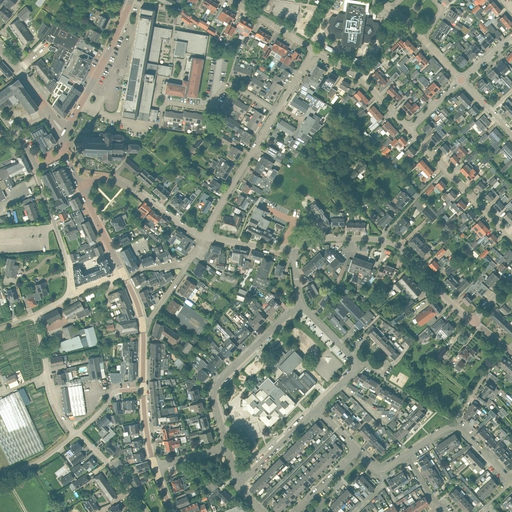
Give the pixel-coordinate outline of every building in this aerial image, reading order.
[(207,8),(212,1),(209,0),(204,0),(202,3),(203,3),(200,7),(206,11),(207,8)] [(218,5),(212,1),(207,8),(214,12),(218,5)] [(330,25),(327,28),(329,33),(334,34),(335,38),(341,39),(341,44),(361,47),(362,40),(363,42),(368,43),(371,39),(376,40),(379,36),(377,31),(380,28),(378,23),(373,22),(372,18),(366,17),(367,3),(347,1),(345,16),(344,14),(339,13),(336,17),(331,16),(328,20),(330,25)] [(489,13),(497,6),(493,1),(488,5),(483,9),(487,14),(489,13)] [(471,11),(474,14),(481,8),(478,5),(471,11)] [(1,9),(0,10),(0,14),(2,17),(2,18),(5,21),(9,18),(11,15),(8,11),(9,9),(5,6),(3,7),(1,9)] [(10,25),(16,35),(26,29),(20,21),(21,20),(22,21),(31,12),(25,6),(16,15),(20,18),(19,19),(10,25)] [(489,13),(493,18),(501,11),(497,6),(489,13)] [(172,29),(152,26),(154,10),(140,8),(122,116),(156,122),(158,110),(149,109),(155,75),(170,77),(172,67),(157,64),(162,38),(170,40),(172,29)] [(229,12),(223,8),(223,9),(221,8),(215,17),(219,19),(218,21),(222,24),(224,21),(229,12)] [(467,33),(470,31),(471,30),(463,25),(463,26),(458,22),(459,21),(456,19),(458,15),(460,16),(462,12),(456,8),(454,11),(450,9),(445,17),(456,25),(454,27),(460,30),(466,34),(467,33)] [(481,8),(474,14),(477,17),(484,11),(481,8)] [(97,18),(94,23),(104,28),(108,19),(99,15),(101,12),(95,9),(94,10),(92,9),(91,12),(93,13),(92,16),(97,18)] [(183,10),(181,13),(189,19),(191,15),(183,10)] [(230,25),(236,15),(229,12),(224,21),(229,24),(225,32),(226,33),(224,37),(226,38),(228,34),(233,26),(230,25)] [(509,19),(505,14),(500,19),(502,21),(497,25),(499,28),(502,26),(501,26),(509,19)] [(197,25),(198,24),(200,22),(191,15),(189,19),(197,25)] [(242,29),(247,22),(241,18),(236,26),(242,29)] [(501,26),(502,26),(506,31),(511,25),(511,22),(509,19),(501,26)] [(207,29),(209,25),(200,20),(200,22),(198,24),(207,29)] [(449,26),(442,21),(437,29),(444,33),(446,35),(451,27),(449,26)] [(247,32),(249,33),(253,26),(247,22),(242,29),(240,33),(244,35),(246,35),(247,32)] [(483,23),(482,22),(478,25),(484,32),(487,29),(483,23)] [(50,80),(46,83),(47,84),(44,86),(51,93),(61,73),(74,47),(75,45),(79,38),(76,35),(54,23),(43,38),(54,44),(53,45),(54,46),(52,50),(55,53),(53,57),(54,58),(49,66),(51,67),(50,70),(49,69),(46,71),(46,72),(45,72),(48,75),(47,76),(50,80)] [(39,33),(37,37),(42,40),(50,28),(45,24),(39,33)] [(214,36),(217,32),(209,27),(206,31),(214,36)] [(89,28),(88,31),(88,32),(92,33),(90,38),(90,39),(92,40),(96,42),(100,34),(96,31),(94,31),(89,28)] [(33,39),(26,29),(16,35),(23,45),(33,39)] [(255,35),(261,39),(265,33),(258,29),(255,35)] [(439,41),(444,33),(437,29),(432,36),(439,41)] [(176,41),(174,54),(184,56),(185,53),(204,56),(208,36),(174,30),(173,40),(176,41)] [(484,37),(490,44),(495,39),(488,32),(484,37)] [(271,37),(265,33),(261,39),(259,41),(263,44),(263,43),(265,44),(262,50),(260,54),(263,56),(268,47),(268,46),(265,45),(267,42),(267,43),(271,37)] [(481,44),(485,48),(490,44),(484,37),(483,36),(478,41),(481,44)] [(87,42),(82,39),(79,38),(75,45),(83,50),(87,42)] [(404,51),(412,44),(407,39),(404,42),(401,39),(397,43),(402,48),(404,51)] [(457,42),(454,45),(458,49),(461,46),(459,43),(462,40),(461,39),(457,42)] [(276,40),(271,48),(268,47),(263,56),(267,58),(271,50),(276,53),(282,43),(276,40)] [(283,57),(288,47),(282,43),(276,53),(281,56),(275,66),(279,68),(283,62),(285,58),(283,57)] [(476,55),(481,50),(475,43),(470,48),(476,55)] [(396,44),(391,49),(394,52),(399,47),(396,44)] [(412,44),(404,51),(407,54),(410,51),(411,53),(416,48),(412,44)] [(333,54),(335,50),(327,45),(325,49),(333,54)] [(74,47),(61,73),(80,84),(81,81),(84,82),(86,78),(87,75),(85,74),(93,57),(74,47)] [(471,59),(476,55),(470,48),(465,53),(471,59)] [(287,55),(285,58),(283,62),(288,66),(292,59),(296,61),(300,54),(295,51),(292,54),(291,54),(290,57),(287,55)] [(415,57),(417,59),(412,63),(415,66),(417,64),(424,57),(420,52),(415,57)] [(462,67),(468,61),(461,55),(455,60),(462,67)] [(409,59),(406,56),(397,65),(400,68),(404,64),(409,59)] [(184,95),(196,97),(203,59),(199,58),(191,57),(187,81),(183,80),(182,84),(164,81),(163,87),(164,87),(164,90),(165,90),(165,93),(184,97),(184,95)] [(424,57),(417,64),(421,69),(424,66),(429,62),(424,57)] [(242,60),(236,58),(231,74),(237,76),(240,67),(237,66),(238,61),(241,62),(242,60)] [(32,66),(40,76),(46,71),(49,69),(41,59),(32,66)] [(240,67),(237,76),(243,78),(247,64),(247,62),(245,60),(243,68),(240,67)] [(504,74),(509,69),(501,60),(496,66),(504,74)] [(0,63),(0,70),(2,72),(4,74),(8,78),(9,77),(13,73),(7,67),(2,61),(0,63)] [(378,61),(372,67),(374,70),(381,64),(378,61)] [(288,66),(283,62),(279,68),(282,70),(282,69),(284,70),(280,77),(281,78),(287,82),(291,74),(287,71),(290,67),(292,68),(288,66)] [(427,67),(425,69),(428,72),(434,66),(435,66),(432,63),(431,64),(427,67)] [(247,64),(243,78),(249,79),(251,70),(248,69),(249,65),(247,64)] [(408,69),(404,64),(400,68),(406,74),(410,71),(408,69)] [(313,72),(310,78),(317,82),(319,78),(321,80),(324,76),(327,71),(317,66),(313,72)] [(377,81),(382,77),(379,73),(381,71),(379,69),(372,75),(377,81)] [(489,78),(490,77),(493,80),(494,78),(497,81),(499,78),(497,76),(498,75),(493,70),(492,69),(486,75),(489,78)] [(420,73),(416,70),(411,74),(415,78),(420,73)] [(46,72),(46,71),(40,76),(46,83),(50,80),(47,76),(48,75),(45,72),(46,72)] [(441,77),(438,80),(443,86),(449,80),(441,71),(438,74),(441,77)] [(260,76),(253,88),(258,91),(263,83),(260,81),(265,74),(262,72),(260,76)] [(396,72),(389,79),(392,82),(399,75),(396,72)] [(323,77),(318,85),(322,87),(324,83),(332,88),(338,77),(331,73),(327,79),(323,77)] [(256,78),(253,76),(248,85),(253,88),(260,76),(258,74),(256,78)] [(58,82),(51,94),(58,99),(53,107),(63,117),(65,117),(82,93),(72,86),(74,83),(68,79),(69,79),(62,75),(58,82)] [(307,76),(300,88),(307,93),(312,95),(314,92),(309,88),(310,87),(309,86),(310,84),(316,88),(317,87),(318,85),(319,84),(319,83),(317,82),(310,78),(307,77),(308,76),(307,76)] [(421,78),(423,80),(426,84),(429,82),(423,76),(421,78)] [(377,81),(383,86),(389,80),(387,78),(385,80),(382,77),(377,81)] [(500,79),(510,90),(511,87),(511,86),(503,77),(500,79)] [(18,79),(9,85),(0,92),(0,108),(1,110),(7,106),(9,108),(20,100),(29,113),(32,112),(38,107),(22,86),(23,86),(18,79)] [(486,87),(490,92),(496,87),(492,83),(490,84),(488,82),(487,84),(482,79),(476,85),(480,89),(480,90),(481,92),(482,91),(483,91),(485,90),(485,88),(483,87),(485,85),(486,87)] [(342,89),(346,91),(350,84),(343,80),(339,87),(338,90),(341,91),(342,89)] [(427,89),(424,91),(430,98),(430,97),(435,93),(429,87),(426,84),(423,80),(421,82),(427,89)] [(268,81),(267,84),(279,91),(282,86),(278,84),(273,81),(274,81),(272,84),(268,81)] [(429,87),(435,93),(440,88),(434,82),(429,87)] [(279,91),(267,84),(265,86),(269,88),(267,91),(276,96),(279,91)] [(392,96),(397,93),(393,89),(395,87),(393,85),(387,91),(392,96)] [(291,103),(290,104),(295,107),(296,106),(298,108),(302,101),(298,99),(299,96),(300,95),(304,98),(307,93),(300,88),(298,91),(296,94),(292,102),(292,101),(291,103)] [(337,91),(333,88),(328,95),(332,98),(337,91)] [(408,91),(404,94),(407,97),(409,95),(410,95),(412,93),(411,93),(414,90),(411,88),(408,91)] [(355,94),(352,97),(358,102),(360,100),(364,96),(359,90),(355,94)] [(262,92),(260,94),(272,101),(276,96),(267,91),(266,94),(262,92)] [(459,105),(467,97),(462,92),(458,96),(456,94),(452,98),(458,104),(459,104),(459,105)] [(392,96),(398,102),(404,96),(402,94),(400,96),(397,93),(392,96)] [(233,97),(228,94),(223,102),(227,105),(226,106),(225,106),(223,108),(224,108),(224,109),(226,109),(233,97)] [(351,96),(348,94),(341,102),(345,105),(347,102),(347,101),(351,96)] [(360,100),(358,102),(361,105),(363,103),(365,105),(366,105),(369,101),(364,96),(360,100)] [(233,97),(226,109),(228,111),(230,107),(233,109),(238,101),(233,97)] [(467,97),(459,105),(455,108),(457,111),(461,107),(464,110),(471,102),(467,97)] [(298,108),(298,109),(298,108),(301,110),(300,110),(305,113),(306,112),(307,111),(310,106),(311,104),(313,100),(310,98),(308,102),(307,104),(302,101),(298,108)] [(318,99),(312,109),(316,112),(320,106),(322,108),(325,103),(318,99)] [(402,107),(406,111),(412,106),(409,104),(412,101),(410,99),(402,107)] [(236,116),(243,104),(238,101),(233,109),(236,110),(234,114),(236,116)] [(505,112),(511,105),(511,104),(511,103),(510,104),(507,101),(501,107),(505,112)] [(412,106),(406,111),(410,116),(420,107),(415,103),(412,106)] [(241,113),(244,115),(249,107),(243,104),(236,116),(238,117),(241,113)] [(378,111),(373,105),(369,109),(374,115),(378,111)] [(479,110),(474,105),(467,112),(472,117),(474,114),(475,115),(479,110)] [(254,113),(253,115),(261,120),(264,115),(252,108),(251,110),(254,113)] [(441,110),(446,117),(450,114),(444,108),(441,110)] [(167,121),(170,122),(171,112),(165,111),(163,125),(163,128),(166,128),(166,125),(167,121)] [(378,120),(379,121),(383,117),(378,111),(374,115),(370,118),(373,122),(369,127),(372,130),(373,130),(378,124),(379,124),(376,122),(378,120)] [(191,122),(194,123),(195,113),(189,112),(187,126),(190,127),(191,122)] [(447,118),(441,112),(438,115),(443,122),(447,118)] [(461,115),(459,112),(454,116),(455,117),(451,122),(452,123),(457,119),(461,115)] [(182,123),(182,121),(183,114),(177,113),(175,127),(178,127),(178,123),(182,123)] [(236,131),(240,124),(222,113),(218,120),(236,131)] [(207,115),(201,114),(199,131),(201,132),(202,124),(206,125),(207,115)] [(304,123),(311,127),(314,129),(317,131),(322,125),(319,123),(321,118),(318,116),(314,114),(312,118),(311,117),(310,116),(309,116),(306,121),(305,123),(304,123)] [(246,118),(258,125),(261,120),(253,115),(250,119),(249,118),(250,117),(247,116),(246,118)] [(468,129),(475,123),(482,131),(490,123),(486,119),(485,119),(484,118),(485,117),(483,115),(475,123),(473,120),(466,127),(468,129)] [(244,120),(247,122),(247,121),(249,122),(246,126),(254,131),(258,125),(246,118),(244,120)] [(277,127),(274,131),(280,134),(282,130),(284,131),(288,124),(288,125),(286,123),(286,122),(281,119),(280,121),(279,122),(280,122),(277,127)] [(386,132),(388,130),(392,126),(387,121),(383,125),(381,126),(384,128),(383,129),(386,132)] [(425,131),(427,134),(436,125),(432,121),(423,129),(424,130),(424,131),(425,131)] [(431,138),(436,143),(445,135),(440,129),(445,125),(442,122),(439,125),(435,129),(438,131),(431,138)] [(295,141),(293,143),(297,146),(300,142),(306,145),(308,142),(312,138),(307,134),(309,131),(315,134),(317,131),(314,129),(311,127),(304,123),(305,124),(303,126),(300,130),(301,131),(298,136),(295,141)] [(284,131),(289,134),(288,136),(287,136),(285,140),(284,143),(288,145),(292,139),(290,138),(295,131),(295,130),(296,128),(291,126),(288,125),(289,124),(288,124),(284,131)] [(56,143),(51,133),(45,136),(43,134),(46,132),(42,125),(30,132),(34,139),(35,138),(38,144),(37,144),(39,147),(40,147),(43,153),(48,151),(51,149),(50,147),(56,143)] [(388,130),(390,133),(388,135),(391,138),(393,136),(397,132),(392,126),(388,130)] [(498,130),(496,128),(490,134),(488,135),(489,136),(489,137),(492,140),(491,141),(492,143),(495,144),(497,146),(501,143),(499,140),(503,136),(498,132),(497,131),(498,130)] [(251,135),(246,131),(245,132),(241,129),(237,135),(239,136),(238,138),(241,139),(241,140),(246,143),(247,142),(246,142),(251,135)] [(104,161),(104,162),(105,161),(108,162),(109,162),(108,161),(110,160),(111,161),(111,160),(120,161),(121,162),(121,161),(124,158),(124,159),(125,158),(124,158),(124,155),(125,155),(125,154),(126,154),(128,155),(129,152),(128,152),(129,152),(131,152),(132,152),(134,152),(135,152),(137,152),(139,150),(140,150),(140,147),(140,146),(138,145),(138,144),(138,145),(135,144),(132,144),(129,144),(127,145),(127,144),(124,142),(123,141),(124,139),(125,140),(125,139),(124,139),(123,136),(122,135),(120,134),(119,134),(116,134),(116,133),(115,133),(115,134),(113,134),(113,133),(112,134),(110,132),(110,131),(109,132),(106,132),(106,131),(105,131),(105,132),(103,133),(102,133),(100,133),(98,135),(98,136),(98,137),(85,137),(82,139),(77,139),(77,138),(76,139),(77,139),(77,142),(75,142),(75,141),(74,142),(75,142),(74,148),(73,148),(73,149),(74,149),(74,150),(75,150),(75,149),(77,149),(77,150),(77,151),(78,151),(79,150),(79,149),(81,149),(81,150),(80,151),(81,152),(81,151),(86,155),(86,156),(87,155),(97,155),(97,157),(97,158),(99,160),(101,160),(102,160),(104,161)] [(481,142),(483,140),(484,140),(488,136),(485,133),(479,140),(481,142)] [(458,138),(453,143),(455,145),(457,147),(459,145),(460,144),(463,142),(466,139),(463,135),(459,139),(458,138)] [(222,139),(226,142),(230,144),(232,141),(223,136),(222,139)] [(393,140),(390,143),(395,148),(397,145),(400,148),(403,146),(407,142),(401,136),(397,140),(396,138),(393,140)] [(386,147),(392,141),(389,138),(383,144),(386,147)] [(281,152),(285,145),(275,139),(273,142),(275,143),(276,145),(275,145),(275,146),(274,148),(281,152)] [(453,155),(450,158),(453,161),(452,162),(454,164),(455,164),(459,161),(460,160),(459,159),(463,155),(464,156),(468,153),(462,147),(465,144),(463,142),(460,144),(459,145),(457,147),(456,148),(461,152),(456,156),(454,154),(453,155)] [(503,147),(501,149),(498,146),(493,151),(497,154),(501,150),(507,156),(506,158),(508,161),(511,157),(511,146),(511,145),(511,146),(510,145),(511,144),(509,142),(503,147)] [(444,144),(440,148),(445,153),(449,150),(450,149),(452,152),(456,148),(457,147),(455,145),(452,147),(450,145),(448,147),(445,143),(444,144)] [(229,153),(226,156),(233,160),(234,158),(237,159),(242,151),(237,148),(235,147),(235,148),(232,146),(230,149),(231,149),(233,150),(231,154),(229,153)] [(281,153),(281,152),(274,148),(269,146),(269,147),(268,147),(268,148),(266,151),(275,156),(274,159),(280,162),(283,158),(277,154),(278,151),(281,153)] [(387,147),(381,152),(387,159),(390,155),(387,153),(390,150),(387,147)] [(399,159),(405,154),(407,156),(409,154),(412,156),(416,152),(411,147),(406,151),(407,151),(404,153),(402,151),(396,157),(399,159)] [(480,153),(476,149),(471,154),(474,158),(480,153)] [(3,179),(5,183),(7,188),(14,184),(10,176),(23,170),(25,174),(31,171),(23,155),(17,158),(19,161),(1,169),(0,169),(0,176),(1,180),(3,179)] [(262,156),(258,163),(265,167),(270,169),(271,168),(274,163),(269,161),(270,160),(262,156)] [(124,164),(123,164),(148,186),(151,183),(154,179),(155,179),(150,175),(152,173),(149,170),(147,172),(143,168),(141,170),(126,157),(126,158),(124,164)] [(213,164),(228,173),(232,168),(232,167),(228,165),(229,163),(223,159),(220,164),(215,161),(213,164)] [(358,162),(360,164),(356,168),(357,169),(350,174),(353,179),(368,166),(362,159),(358,162)] [(418,163),(417,164),(423,170),(428,166),(426,164),(427,163),(423,159),(422,160),(422,159),(418,163)] [(414,162),(408,168),(411,171),(417,165),(414,162)] [(465,175),(470,171),(473,167),(468,162),(460,169),(465,175)] [(274,170),(271,168),(270,169),(265,167),(258,163),(255,169),(261,173),(262,173),(264,174),(263,176),(268,179),(272,181),(278,171),(274,169),(274,170)] [(489,163),(482,170),(484,173),(489,169),(492,166),(489,163)] [(219,171),(217,174),(225,179),(228,173),(213,164),(211,166),(219,171)] [(423,170),(421,172),(425,176),(427,179),(429,177),(434,172),(428,166),(423,170)] [(55,206),(66,200),(64,196),(75,190),(68,176),(69,176),(68,173),(67,174),(63,167),(56,170),(55,168),(48,171),(47,169),(44,171),(45,173),(41,176),(53,201),(53,202),(55,206)] [(336,173),(342,181),(346,178),(343,174),(345,173),(341,169),(336,173)] [(473,174),(470,171),(465,175),(471,181),(479,173),(476,171),(473,174)] [(272,181),(268,179),(263,176),(261,179),(259,177),(253,173),(249,180),(255,184),(258,185),(260,181),(261,182),(260,183),(265,187),(263,191),(267,193),(268,192),(269,193),(273,188),(272,187),(274,183),(272,181)] [(212,181),(209,186),(210,186),(212,188),(213,189),(217,191),(222,185),(216,181),(217,179),(213,177),(211,180),(212,181)] [(172,182),(167,178),(166,179),(165,178),(162,180),(165,182),(163,184),(164,184),(162,186),(164,187),(165,186),(167,187),(172,182)] [(475,186),(481,192),(485,187),(483,184),(486,182),(483,179),(475,186)] [(446,186),(441,180),(436,184),(437,185),(434,187),(440,193),(443,191),(442,190),(446,186)] [(503,186),(498,190),(501,193),(502,194),(507,189),(510,186),(507,183),(505,181),(501,185),(503,186)] [(246,183),(242,190),(246,193),(247,193),(250,189),(256,192),(257,191),(259,188),(257,187),(252,185),(248,182),(247,184),(246,183)] [(153,190),(164,200),(170,193),(164,187),(162,186),(159,183),(153,190)] [(430,187),(425,192),(429,195),(433,191),(430,187)] [(498,195),(492,189),(485,196),(488,199),(487,200),(489,202),(490,201),(490,202),(498,195)] [(407,203),(411,198),(403,191),(403,192),(401,190),(398,194),(402,197),(402,198),(407,203)] [(444,195),(442,197),(446,201),(448,203),(447,204),(449,206),(452,204),(450,202),(452,200),(453,199),(457,196),(452,190),(447,194),(446,193),(444,195)] [(199,201),(204,204),(201,210),(205,213),(212,202),(207,199),(207,200),(205,199),(206,197),(207,198),(209,195),(204,192),(199,201)] [(176,196),(171,203),(174,205),(175,206),(175,207),(178,210),(181,206),(185,208),(188,204),(190,205),(197,196),(194,194),(193,193),(188,200),(185,197),(182,201),(176,196)] [(402,197),(398,194),(394,197),(398,201),(396,204),(401,209),(407,203),(402,198),(402,197)] [(241,205),(239,207),(243,209),(248,200),(246,198),(240,195),(236,202),(241,205)] [(499,201),(494,205),(497,209),(496,210),(498,212),(499,211),(503,208),(504,207),(504,206),(502,204),(508,198),(505,195),(499,201)] [(71,218),(81,213),(78,208),(82,206),(78,196),(70,200),(76,211),(69,214),(71,218)] [(67,219),(62,208),(69,205),(66,200),(55,206),(62,221),(67,219)] [(467,206),(461,200),(453,207),(455,210),(458,207),(462,211),(467,206)] [(138,223),(140,220),(141,220),(146,214),(151,207),(147,204),(144,201),(138,209),(142,212),(137,218),(135,219),(138,223)] [(316,201),(309,206),(311,211),(315,207),(321,214),(322,220),(319,221),(320,223),(321,228),(329,226),(328,221),(328,219),(328,218),(329,217),(316,201)] [(33,202),(24,205),(26,210),(27,215),(29,220),(33,219),(37,217),(34,208),(35,208),(33,202)] [(397,208),(390,202),(387,205),(394,211),(397,208)] [(250,224),(246,232),(248,233),(251,234),(250,236),(252,237),(254,238),(255,236),(260,238),(261,237),(265,229),(266,229),(270,221),(269,221),(264,218),(266,213),(267,212),(261,209),(257,206),(254,213),(253,214),(252,217),(252,216),(251,219),(248,224),(250,224)] [(246,213),(236,207),(233,212),(237,214),(237,215),(235,214),(233,218),(224,216),(221,228),(237,232),(237,231),(240,223),(242,217),(243,217),(244,217),(245,216),(246,213)] [(432,222),(437,217),(428,207),(422,212),(432,222)] [(437,212),(440,215),(446,210),(444,208),(442,207),(437,212)] [(156,213),(151,210),(146,217),(151,220),(156,213)] [(470,210),(466,214),(464,212),(461,215),(465,220),(468,217),(471,220),(476,216),(470,210)] [(379,213),(383,217),(386,219),(390,222),(393,218),(387,212),(385,215),(384,213),(382,211),(379,213)] [(330,217),(331,217),(331,226),(340,226),(340,221),(336,221),(336,212),(330,212),(330,217)] [(340,221),(340,226),(344,226),(344,213),(336,212),(336,221),(340,221)] [(78,226),(77,222),(75,219),(82,216),(81,213),(71,218),(72,219),(78,231),(80,230),(79,228),(78,226)] [(146,232),(148,233),(151,230),(154,233),(154,232),(154,228),(153,227),(160,217),(156,213),(151,220),(148,224),(145,227),(143,230),(146,233),(146,232)] [(115,219),(111,221),(113,225),(114,224),(116,230),(121,228),(124,227),(121,221),(127,218),(125,214),(115,219)] [(170,221),(163,215),(158,222),(165,228),(170,221)] [(384,228),(390,222),(386,219),(383,217),(382,218),(378,215),(374,219),(378,223),(384,228)] [(455,215),(447,222),(449,224),(457,217),(455,215)] [(398,224),(394,229),(402,237),(402,236),(400,235),(410,224),(404,218),(401,221),(400,221),(398,223),(398,224)] [(72,220),(63,223),(65,227),(64,227),(65,230),(64,230),(67,236),(67,235),(71,234),(73,238),(78,237),(75,232),(76,232),(77,231),(72,220)] [(476,224),(472,228),(474,230),(472,232),(474,235),(479,230),(484,225),(482,223),(483,222),(481,221),(480,221),(480,220),(476,224)] [(78,226),(79,228),(81,227),(82,229),(86,227),(87,228),(91,227),(88,221),(85,222),(78,226)] [(465,224),(459,229),(462,232),(468,226),(465,224)] [(479,230),(474,235),(476,237),(476,236),(477,236),(478,235),(481,238),(485,234),(489,230),(489,229),(487,227),(486,227),(484,225),(479,230)] [(93,232),(91,227),(87,228),(86,227),(82,229),(81,227),(79,228),(80,230),(82,229),(85,236),(93,232)] [(168,237),(164,240),(165,242),(166,244),(168,245),(170,243),(172,244),(174,242),(176,238),(181,241),(179,244),(178,246),(175,250),(180,252),(184,255),(185,253),(187,250),(193,241),(185,235),(185,234),(177,229),(174,233),(173,235),(170,238),(168,237)] [(265,229),(261,237),(266,239),(270,241),(273,242),(275,238),(272,236),(274,233),(273,233),(270,231),(267,230),(266,229),(265,229)] [(154,233),(151,230),(148,233),(156,241),(159,242),(161,241),(161,239),(159,237),(154,233)] [(134,236),(132,231),(123,236),(119,238),(122,245),(130,241),(133,239),(132,236),(134,236)] [(96,238),(93,232),(85,236),(88,242),(96,238)] [(493,244),(497,239),(497,238),(496,236),(495,236),(493,234),(488,238),(487,236),(480,243),(484,247),(490,241),(493,244)] [(425,243),(417,235),(408,243),(416,251),(425,243)] [(470,251),(478,244),(476,241),(471,245),(467,241),(464,245),(470,251)] [(416,251),(422,257),(431,249),(425,243),(416,251)] [(124,263),(125,262),(126,264),(125,265),(129,272),(132,270),(133,271),(136,269),(138,268),(138,267),(139,266),(138,263),(136,264),(134,260),(127,248),(129,247),(128,244),(125,245),(127,248),(119,252),(120,254),(121,253),(123,259),(122,259),(124,263)] [(156,244),(153,245),(154,248),(157,257),(158,258),(159,261),(159,263),(164,261),(161,253),(159,250),(158,250),(157,247),(156,244)] [(215,257),(217,257),(216,267),(219,268),(219,269),(223,270),(224,264),(225,256),(224,256),(224,253),(223,253),(224,250),(222,249),(222,246),(213,244),(211,245),(210,251),(209,251),(204,258),(208,261),(210,259),(214,260),(215,257)] [(90,253),(86,255),(86,256),(87,257),(88,260),(93,258),(92,257),(93,257),(99,255),(103,253),(100,245),(96,247),(95,246),(88,249),(89,250),(90,253)] [(160,246),(157,247),(158,250),(159,250),(161,253),(164,261),(168,259),(168,258),(171,256),(167,248),(167,249),(164,250),(165,252),(163,252),(162,249),(161,249),(160,246)] [(446,251),(443,247),(436,254),(439,257),(446,251)] [(234,248),(232,260),(239,262),(239,260),(240,260),(241,257),(240,256),(241,249),(234,248)] [(238,264),(238,265),(243,266),(242,269),(246,270),(247,267),(248,262),(248,261),(244,260),(245,257),(247,258),(247,255),(248,250),(241,249),(240,256),(241,257),(240,260),(239,260),(239,262),(238,264)] [(483,258),(487,254),(489,252),(486,249),(479,256),(482,258),(483,258)] [(501,255),(499,258),(501,259),(507,265),(509,263),(510,264),(511,261),(511,251),(510,249),(506,253),(503,257),(501,255)] [(263,253),(254,250),(251,261),(254,262),(255,259),(261,261),(263,253)] [(327,250),(322,255),(326,259),(323,261),(328,265),(329,267),(332,265),(330,263),(332,261),(331,260),(334,257),(332,256),(336,252),(334,250),(327,250)] [(319,252),(302,269),(306,273),(303,276),(308,282),(312,279),(308,275),(317,267),(320,264),(322,267),(325,264),(327,266),(328,265),(323,261),(326,259),(322,255),(319,252)] [(332,265),(329,267),(334,272),(341,265),(345,262),(336,252),(332,256),(334,257),(331,260),(332,261),(330,263),(332,265)] [(151,255),(143,258),(141,255),(139,256),(143,267),(147,265),(147,266),(151,265),(151,264),(154,263),(152,258),(155,257),(154,254),(151,255)] [(484,259),(489,264),(491,266),(493,268),(496,265),(491,260),(492,260),(487,256),(488,255),(487,254),(483,258),(484,259)] [(78,265),(72,267),(75,286),(87,282),(92,280),(97,278),(103,276),(113,272),(105,256),(96,260),(100,269),(83,275),(78,265)] [(350,267),(349,271),(354,273),(351,281),(355,283),(358,283),(365,286),(366,285),(373,276),(374,274),(370,273),(371,272),(371,271),(370,271),(371,269),(373,264),(366,261),(363,260),(354,257),(350,267)] [(6,268),(4,276),(11,277),(16,278),(18,265),(14,265),(14,259),(10,258),(8,258),(6,268)] [(266,280),(273,261),(263,258),(260,266),(252,285),(266,291),(270,281),(266,280)] [(500,265),(498,268),(499,270),(503,273),(507,267),(506,266),(507,265),(501,259),(498,263),(500,265)] [(437,263),(434,260),(429,265),(435,271),(440,267),(441,268),(445,264),(440,260),(437,263)] [(203,273),(206,267),(199,262),(197,265),(198,266),(194,272),(198,275),(198,277),(200,278),(203,277),(204,276),(203,273)] [(459,268),(453,262),(444,271),(449,276),(444,281),(448,285),(455,278),(454,277),(456,274),(454,272),(459,268)] [(278,267),(276,267),(274,275),(274,276),(277,277),(278,276),(278,275),(280,275),(279,278),(284,280),(286,274),(283,273),(285,266),(279,264),(278,267)] [(483,271),(485,274),(491,266),(489,264),(483,271)] [(386,265),(384,270),(380,268),(377,274),(378,274),(377,277),(381,278),(382,277),(385,278),(387,273),(391,275),(394,268),(386,265)] [(477,279),(478,280),(478,279),(481,282),(485,278),(483,276),(485,274),(483,271),(477,279)] [(131,278),(135,286),(146,280),(143,272),(139,274),(131,278)] [(174,277),(170,272),(167,274),(167,273),(161,276),(161,277),(163,280),(164,282),(167,281),(167,282),(171,280),(171,279),(174,277)] [(498,278),(499,277),(493,272),(489,277),(495,282),(496,280),(497,281),(499,278),(498,278)] [(399,292),(404,288),(411,282),(410,282),(412,280),(406,274),(398,281),(397,282),(397,281),(393,285),(399,292)] [(373,276),(366,285),(369,287),(371,284),(372,283),(371,283),(375,278),(373,276)] [(458,281),(455,278),(448,285),(453,290),(460,283),(465,278),(464,277),(463,278),(462,277),(458,281)] [(495,282),(489,277),(485,281),(491,286),(495,282)] [(453,290),(458,295),(470,283),(465,278),(460,283),(453,290)] [(183,285),(192,291),(196,285),(188,279),(183,285)] [(489,289),(481,282),(478,279),(478,280),(474,285),(473,284),(465,292),(466,292),(468,294),(462,299),(468,305),(473,300),(470,297),(476,291),(482,297),(489,289)] [(0,317),(10,314),(0,280),(0,317)] [(380,292),(383,289),(389,283),(386,280),(378,288),(376,286),(375,287),(380,292)] [(411,282),(404,288),(414,299),(422,292),(412,280),(410,282),(411,282)] [(199,281),(197,284),(205,290),(207,286),(199,281)] [(28,299),(27,299),(30,307),(36,305),(35,300),(36,300),(41,299),(40,296),(47,294),(45,284),(46,284),(45,282),(35,285),(37,291),(37,293),(32,294),(32,297),(28,299)] [(319,293),(313,282),(304,288),(311,298),(319,293)] [(383,289),(386,293),(393,287),(389,283),(383,289)] [(188,297),(191,299),(195,293),(192,291),(183,285),(179,291),(188,297)] [(332,298),(338,289),(333,286),(327,295),(332,298)] [(351,291),(344,288),(344,287),(340,286),(338,289),(343,291),(349,295),(351,291)] [(14,288),(6,291),(10,303),(17,300),(14,288)] [(141,298),(149,294),(148,293),(152,291),(151,288),(147,290),(146,289),(139,293),(141,298)] [(125,289),(108,295),(110,300),(114,298),(115,301),(119,299),(122,308),(123,308),(129,306),(131,305),(125,289)] [(236,299),(243,301),(245,295),(238,292),(236,299)] [(152,297),(150,298),(149,294),(141,298),(143,303),(156,297),(155,294),(152,295),(152,297)] [(265,300),(269,304),(275,310),(280,305),(280,306),(280,305),(275,300),(278,297),(272,294),(270,296),(266,300),(265,300)] [(334,312),(344,321),(347,317),(346,316),(349,312),(358,321),(365,314),(345,294),(342,297),(340,296),(336,299),(338,301),(335,305),(336,306),(333,310),(334,312)] [(326,295),(319,304),(324,308),(325,308),(327,305),(331,299),(326,295)] [(156,297),(143,303),(145,308),(153,304),(152,302),(158,300),(156,297)] [(186,299),(184,302),(194,309),(196,306),(186,299)] [(173,300),(167,309),(177,316),(174,320),(198,336),(209,320),(189,306),(185,304),(183,307),(173,300)] [(84,309),(82,305),(80,301),(62,311),(67,320),(76,314),(79,319),(91,312),(88,307),(84,309)] [(418,316),(415,318),(418,323),(421,320),(420,319),(438,306),(434,301),(430,304),(429,305),(430,306),(417,315),(418,316)] [(253,302),(250,306),(256,312),(255,312),(256,313),(256,314),(253,317),(261,324),(266,319),(262,316),(257,311),(260,309),(255,304),(253,302)] [(270,314),(275,310),(269,304),(264,309),(270,315),(270,314)] [(407,304),(401,308),(402,311),(401,312),(402,314),(404,313),(403,312),(410,307),(407,304)] [(504,304),(500,309),(507,315),(510,311),(504,304)] [(132,313),(129,306),(123,308),(122,308),(121,309),(122,313),(127,312),(128,315),(132,313)] [(421,320),(418,323),(421,326),(426,322),(429,325),(436,319),(434,316),(438,314),(442,311),(438,306),(420,319),(421,320)] [(497,311),(499,309),(497,307),(489,316),(497,323),(503,317),(497,311)] [(61,317),(57,309),(44,315),(48,323),(61,317)] [(368,310),(365,314),(358,321),(355,323),(357,325),(356,326),(359,330),(363,326),(365,328),(372,321),(370,319),(374,316),(368,310)] [(236,313),(245,323),(247,320),(238,311),(236,313)] [(120,315),(117,316),(115,317),(116,320),(117,321),(118,320),(119,322),(125,319),(125,320),(134,317),(132,313),(128,315),(127,312),(122,313),(123,313),(120,315)] [(345,322),(344,321),(334,312),(331,315),(333,317),(329,320),(343,335),(347,331),(342,326),(345,322)] [(242,327),(241,328),(243,329),(240,332),(247,338),(252,333),(243,324),(245,323),(237,314),(234,317),(235,318),(235,317),(239,321),(237,322),(242,327)] [(250,319),(248,321),(252,325),(256,329),(261,324),(253,317),(251,319),(250,319)] [(503,317),(497,323),(508,333),(511,328),(511,320),(510,323),(503,317)] [(432,326),(431,328),(435,332),(437,330),(438,331),(437,332),(444,339),(455,329),(454,328),(454,327),(453,326),(452,326),(448,322),(445,325),(443,324),(445,323),(441,318),(432,326)] [(135,319),(131,320),(118,323),(120,335),(131,333),(132,334),(138,332),(135,319)] [(156,322),(152,335),(155,336),(154,338),(159,340),(162,333),(164,335),(169,338),(167,341),(173,345),(175,343),(180,336),(164,325),(161,324),(156,322)] [(57,343),(60,353),(83,346),(76,329),(75,330),(73,325),(62,329),(66,340),(57,343)] [(368,328),(371,331),(368,334),(373,338),(381,331),(376,326),(375,328),(372,325),(368,328)] [(98,343),(93,326),(85,328),(89,346),(98,343)] [(427,336),(429,334),(432,332),(429,330),(431,328),(428,326),(420,334),(421,335),(421,336),(421,337),(421,338),(422,338),(423,338),(425,337),(427,336)] [(220,331),(226,337),(229,334),(225,330),(223,328),(220,331)] [(229,334),(231,337),(233,334),(227,328),(225,330),(229,334)] [(385,335),(381,331),(373,338),(377,343),(385,335)] [(247,338),(240,332),(238,334),(236,333),(234,335),(241,343),(247,338)] [(181,350),(190,357),(197,348),(193,345),(198,340),(190,334),(189,335),(192,338),(189,342),(188,341),(181,350)] [(385,335),(377,343),(381,347),(390,339),(386,334),(385,335)] [(404,341),(407,343),(410,346),(413,341),(409,337),(407,339),(404,341)] [(211,345),(213,347),(216,345),(211,340),(208,338),(206,340),(211,345)] [(224,343),(226,346),(232,352),(237,347),(229,338),(224,343)] [(390,339),(381,347),(385,351),(394,343),(389,339),(390,339)] [(122,353),(136,354),(137,341),(129,341),(122,342),(122,343),(118,344),(117,345),(122,345),(122,353)] [(151,343),(151,357),(155,357),(155,358),(161,358),(164,358),(168,359),(170,359),(170,355),(166,354),(166,352),(165,352),(166,345),(164,343),(162,343),(151,343)] [(394,343),(385,351),(390,356),(398,347),(394,343)] [(213,347),(211,345),(210,347),(212,349),(211,349),(216,355),(219,353),(213,347)] [(448,349),(443,345),(433,357),(438,361),(448,349)] [(227,357),(232,352),(226,346),(224,348),(221,346),(218,348),(227,357)] [(461,350),(459,354),(466,359),(467,358),(469,361),(473,357),(474,358),(476,355),(474,353),(475,352),(471,348),(471,349),(467,346),(463,351),(461,350)] [(390,356),(394,360),(402,352),(398,347),(390,356)] [(274,361),(273,362),(284,373),(285,374),(287,373),(288,374),(292,370),(304,359),(296,351),(292,348),(289,351),(285,354),(282,350),(274,358),(276,359),(274,361)] [(124,357),(124,362),(136,362),(136,354),(122,353),(122,356),(124,357)] [(218,366),(223,361),(218,355),(215,358),(212,355),(210,357),(218,366)] [(52,367),(63,364),(62,356),(50,358),(52,367)] [(194,366),(199,361),(196,358),(194,356),(190,362),(194,366)] [(205,367),(207,365),(213,371),(218,366),(210,357),(205,362),(202,359),(201,359),(198,356),(196,358),(199,361),(205,367)] [(155,357),(151,357),(151,366),(155,366),(155,363),(160,363),(160,366),(164,366),(164,358),(161,358),(155,358),(155,357)] [(178,357),(174,363),(178,367),(183,372),(188,366),(178,357)] [(504,370),(511,362),(508,359),(506,360),(502,357),(493,366),(497,370),(501,366),(504,370)] [(464,363),(461,360),(455,367),(460,371),(462,368),(461,367),(464,363)] [(110,373),(109,377),(111,385),(136,379),(136,362),(124,362),(121,361),(121,365),(120,365),(119,373),(110,373)] [(89,364),(92,379),(102,378),(99,362),(89,364)] [(155,366),(151,366),(150,376),(151,376),(151,379),(161,379),(161,376),(160,376),(160,369),(164,369),(164,367),(164,366),(160,366),(160,363),(155,363),(155,366)] [(200,372),(196,375),(202,381),(208,375),(199,365),(196,368),(200,372)] [(61,383),(62,388),(81,385),(80,378),(70,381),(68,372),(67,370),(59,372),(60,374),(56,374),(59,384),(61,383)] [(240,401),(240,407),(243,407),(243,410),(247,410),(253,416),(256,413),(259,416),(258,416),(269,427),(281,416),(280,416),(282,413),(285,415),(296,404),(286,394),(285,393),(287,392),(288,392),(290,390),(294,395),(299,390),(299,389),(304,394),(305,395),(306,394),(314,386),(314,385),(313,385),(313,382),(314,382),(314,380),(306,373),(305,372),(304,373),(299,377),(299,376),(296,374),(294,372),(292,370),(288,374),(287,373),(285,374),(284,373),(278,379),(281,381),(277,386),(274,383),(273,383),(270,380),(268,381),(266,379),(259,386),(261,389),(256,394),(253,392),(247,398),(243,398),(243,401),(240,401)] [(15,374),(5,378),(8,384),(17,380),(15,374)] [(357,375),(354,381),(357,383),(358,381),(360,382),(359,384),(362,386),(363,384),(367,377),(362,374),(360,377),(357,375)] [(367,377),(363,384),(366,385),(364,389),(365,389),(366,390),(368,388),(372,380),(371,379),(370,378),(371,377),(368,376),(368,375),(367,377)] [(169,383),(170,386),(177,384),(174,378),(172,379),(171,378),(167,379),(169,383)] [(162,387),(168,386),(168,383),(165,383),(159,384),(159,380),(157,380),(149,381),(150,388),(162,387)] [(372,380),(368,388),(369,388),(370,389),(370,388),(376,391),(377,389),(380,384),(374,381),(372,380)] [(485,387),(496,395),(499,391),(495,388),(496,387),(488,381),(487,383),(486,382),(484,385),(485,385),(484,386),(485,387)] [(81,385),(62,388),(61,388),(65,413),(71,412),(72,412),(73,416),(86,414),(81,385)] [(377,391),(376,393),(378,394),(377,395),(380,397),(381,397),(383,398),(387,391),(386,390),(380,386),(377,391)] [(162,390),(162,387),(150,388),(151,396),(158,395),(163,394),(163,389),(162,390)] [(189,391),(190,391),(193,399),(200,396),(198,389),(192,390),(192,387),(188,388),(189,391)] [(496,395),(485,387),(484,389),(483,388),(482,391),(481,393),(488,398),(489,397),(492,399),(496,395)] [(23,388),(18,391),(24,405),(30,402),(23,388)] [(0,446),(8,464),(44,448),(24,405),(18,391),(0,399),(0,446)] [(349,399),(341,391),(339,394),(346,401),(349,399)] [(387,391),(383,398),(385,400),(386,399),(387,400),(388,400),(392,394),(391,393),(387,391)] [(488,398),(481,393),(481,392),(480,393),(479,393),(477,396),(478,396),(477,398),(485,404),(488,406),(492,401),(488,398)] [(163,394),(158,395),(151,396),(151,403),(163,402),(163,398),(164,398),(163,394)] [(392,394),(388,400),(391,402),(391,403),(393,404),(398,397),(397,396),(392,394)] [(393,404),(391,406),(397,410),(399,407),(400,404),(403,400),(398,397),(393,404)] [(120,402),(112,402),(115,410),(120,410),(123,410),(130,409),(135,409),(135,400),(122,401),(122,402),(120,402)] [(336,412),(342,406),(345,402),(343,400),(341,402),(339,400),(337,400),(336,401),(337,402),(331,408),(336,412)] [(163,402),(151,403),(152,410),(164,409),(163,402)] [(204,409),(202,402),(190,406),(191,409),(194,408),(195,411),(204,409)] [(413,411),(421,419),(426,414),(423,412),(426,410),(419,403),(417,406),(418,406),(413,411)] [(469,408),(477,413),(479,410),(480,411),(481,409),(472,403),(469,408)] [(336,414),(339,417),(345,411),(343,409),(344,408),(342,406),(336,412),(337,414),(336,414)] [(477,413),(469,408),(466,412),(475,418),(476,416),(475,415),(477,413)] [(505,416),(508,414),(502,408),(500,410),(500,409),(499,410),(505,416)] [(152,410),(153,418),(167,416),(167,413),(170,413),(170,409),(164,409),(152,410)] [(494,418),(494,417),(496,419),(497,417),(496,416),(496,415),(491,410),(488,412),(494,418)] [(348,413),(345,411),(339,417),(342,420),(342,419),(344,421),(350,414),(349,412),(348,413)] [(417,423),(421,419),(413,411),(409,415),(417,423)] [(474,420),(475,418),(466,412),(463,417),(471,422),(473,419),(474,420)] [(105,415),(102,418),(107,424),(108,423),(111,426),(113,424),(113,423),(115,422),(116,424),(118,423),(117,422),(115,414),(111,415),(112,418),(110,420),(109,419),(108,418),(108,417),(108,416),(107,415),(106,415),(106,416),(105,415)] [(179,420),(178,414),(167,416),(153,418),(153,425),(161,424),(167,424),(167,422),(179,420)] [(350,414),(344,421),(348,425),(354,420),(351,417),(352,416),(350,414)] [(200,418),(199,415),(189,418),(191,424),(199,422),(201,427),(209,425),(206,417),(200,418)] [(409,419),(407,421),(412,427),(417,423),(409,415),(407,417),(409,419)] [(102,418),(96,424),(100,427),(102,429),(98,433),(101,436),(105,433),(108,430),(110,432),(102,439),(106,443),(115,434),(110,428),(109,427),(110,427),(111,426),(108,423),(107,424),(102,418)] [(495,426),(496,427),(498,425),(492,419),(490,421),(493,424),(489,428),(490,430),(495,426)] [(316,423),(311,428),(317,434),(318,435),(323,430),(321,428),(325,424),(320,420),(317,424),(316,423)] [(356,422),(354,420),(348,425),(353,429),(355,427),(357,429),(362,424),(358,420),(356,422)] [(408,431),(412,427),(407,421),(405,424),(404,423),(402,425),(408,431)] [(138,424),(123,426),(124,433),(127,432),(128,435),(121,436),(122,442),(125,442),(130,441),(130,436),(138,435),(137,432),(139,432),(138,424)] [(363,436),(370,430),(365,425),(359,431),(363,436)] [(404,435),(408,431),(402,425),(400,427),(401,428),(398,430),(404,435)] [(484,426),(476,434),(480,438),(487,431),(484,429),(485,428),(484,426)] [(313,438),(317,434),(311,428),(306,432),(313,438)] [(163,434),(164,439),(172,437),(172,435),(183,433),(182,430),(163,434)] [(322,439),(324,441),(333,433),(330,430),(322,439)] [(367,440),(374,434),(370,430),(363,436),(367,440)] [(399,440),(404,435),(398,430),(396,432),(395,432),(393,433),(399,440)] [(199,436),(198,431),(189,433),(190,435),(185,436),(186,436),(187,442),(194,440),(194,438),(191,439),(191,438),(199,436)] [(480,438),(484,442),(491,434),(490,433),(489,434),(487,431),(480,438)] [(200,435),(201,439),(204,438),(205,442),(213,440),(210,432),(200,435)] [(308,443),(313,438),(306,432),(302,437),(308,443)] [(325,442),(327,443),(327,444),(332,440),(333,440),(336,436),(334,434),(325,442)] [(374,434),(367,440),(372,444),(378,438),(374,434)] [(396,444),(399,441),(392,434),(389,436),(394,440),(393,441),(396,444)] [(450,437),(457,448),(459,447),(459,444),(461,443),(455,434),(450,437)] [(493,436),(491,434),(484,442),(488,445),(494,439),(492,436),(493,436)] [(187,442),(186,436),(180,437),(181,440),(180,440),(173,442),(173,439),(164,441),(165,446),(180,443),(187,442)] [(308,443),(302,437),(297,441),(303,448),(308,443)] [(450,437),(446,440),(452,449),(454,448),(456,449),(457,448),(450,437)] [(378,438),(372,444),(376,449),(385,440),(383,438),(381,441),(378,438)] [(140,439),(136,440),(124,443),(125,445),(133,444),(134,448),(142,446),(140,439)] [(497,441),(494,439),(488,445),(491,449),(499,442),(497,441)] [(118,447),(114,444),(116,443),(113,440),(105,448),(111,454),(118,447)] [(387,442),(385,440),(376,449),(380,453),(382,454),(385,451),(384,450),(387,447),(384,444),(387,442)] [(446,440),(441,443),(446,450),(448,454),(450,453),(450,450),(452,449),(446,440)] [(299,452),(303,448),(297,441),(293,446),(299,452)] [(334,447),(332,449),(338,455),(339,457),(342,454),(340,452),(342,450),(346,446),(343,443),(341,445),(338,441),(336,443),(335,443),(333,445),(334,447)] [(79,450),(82,448),(78,442),(74,445),(74,444),(71,446),(71,447),(71,448),(66,452),(70,457),(72,456),(74,459),(71,461),(74,465),(85,456),(82,453),(81,453),(79,450)] [(505,446),(501,442),(496,447),(498,449),(495,453),(499,457),(506,450),(503,447),(505,446)] [(181,446),(180,443),(165,446),(166,451),(169,450),(169,451),(170,455),(179,454),(178,447),(181,446)] [(443,459),(441,456),(445,454),(443,452),(446,450),(441,443),(436,446),(439,450),(436,451),(439,455),(438,456),(441,460),(443,459)] [(294,457),(299,452),(293,446),(288,450),(294,457)] [(338,455),(332,449),(330,447),(328,450),(330,451),(327,453),(333,459),(335,461),(337,459),(336,457),(338,455)] [(294,457),(288,450),(283,455),(289,461),(292,459),(294,461),(296,459),(294,457)] [(463,456),(467,460),(473,454),(469,450),(463,456)] [(503,461),(511,452),(510,451),(508,453),(506,450),(499,457),(503,461)] [(132,454),(132,452),(123,453),(124,460),(125,460),(133,458),(134,462),(144,459),(142,452),(132,454)] [(325,456),(323,458),(329,464),(330,465),(333,463),(331,461),(333,459),(327,453),(326,452),(324,454),(325,456)] [(511,454),(511,453),(511,452),(503,461),(507,465),(511,459),(511,456),(511,454)] [(421,466),(429,461),(425,454),(420,458),(421,460),(418,461),(419,463),(418,464),(420,466),(421,466)] [(477,458),(473,454),(467,460),(471,464),(477,458)] [(329,464),(323,458),(321,456),(319,458),(321,460),(318,462),(326,470),(328,468),(326,466),(329,464)] [(82,465),(82,466),(79,463),(72,470),(74,473),(77,476),(86,469),(89,466),(91,468),(96,463),(92,458),(86,462),(82,465)] [(275,463),(281,469),(286,465),(280,458),(275,463)] [(471,464),(475,468),(481,462),(477,458),(471,464)] [(149,469),(147,461),(140,463),(136,465),(138,472),(149,469)] [(318,462),(317,461),(314,463),(316,464),(314,467),(319,473),(321,474),(324,472),(324,473),(326,470),(318,462)] [(429,461),(421,466),(424,470),(432,465),(429,461)] [(485,466),(481,462),(475,468),(479,472),(485,466)] [(270,468),(277,474),(281,469),(275,463),(270,468)] [(319,473),(314,467),(312,465),(310,467),(311,469),(309,471),(315,477),(317,479),(319,476),(317,475),(319,473)] [(435,470),(432,465),(424,470),(427,475),(435,470)] [(266,472),(272,478),(277,474),(270,468),(266,472)] [(408,479),(408,480),(414,477),(411,473),(409,475),(406,471),(404,472),(401,469),(398,471),(399,472),(397,473),(403,482),(408,479)] [(313,479),(315,477),(309,471),(308,470),(305,472),(307,473),(305,476),(312,483),(315,481),(313,479)] [(435,470),(427,475),(429,479),(437,474),(435,470)] [(261,477),(267,483),(272,478),(266,472),(261,477)] [(70,473),(60,480),(63,485),(74,479),(70,473)] [(92,479),(100,490),(108,484),(101,473),(92,479)] [(403,482),(397,473),(394,475),(395,476),(393,478),(399,487),(401,485),(400,484),(403,482)] [(431,484),(432,484),(440,479),(442,478),(439,473),(437,474),(429,479),(430,481),(429,482),(431,484)] [(86,474),(77,480),(74,481),(72,483),(70,484),(73,488),(75,487),(76,489),(89,480),(86,474)] [(302,478),(300,480),(306,486),(308,488),(310,486),(313,484),(312,483),(305,476),(303,474),(301,476),(302,478)] [(358,488),(360,486),(368,478),(366,476),(364,477),(362,475),(360,478),(358,476),(352,481),(358,488)] [(134,487),(140,484),(136,476),(133,478),(134,480),(131,481),(134,487)] [(175,492),(184,489),(187,487),(186,483),(184,483),(184,482),(185,481),(184,477),(172,482),(174,487),(173,488),(175,492)] [(257,481),(263,487),(267,483),(261,477),(257,481)] [(364,490),(373,482),(371,479),(370,480),(368,478),(360,486),(364,490)] [(390,485),(388,487),(391,492),(394,490),(395,490),(398,489),(399,487),(393,478),(390,480),(389,478),(387,480),(390,485)] [(492,478),(488,482),(494,489),(498,485),(492,478)] [(304,488),(306,486),(300,480),(299,479),(296,481),(298,482),(296,485),(303,492),(305,490),(304,488)] [(443,483),(440,479),(432,484),(435,488),(443,483)] [(211,493),(216,489),(217,488),(216,488),(217,487),(220,485),(215,480),(212,482),(210,484),(206,486),(211,493)] [(257,491),(258,492),(263,487),(257,481),(252,486),(253,487),(249,490),(253,495),(257,491)] [(373,482),(364,490),(368,495),(376,487),(374,485),(375,484),(373,482)] [(490,492),(494,489),(488,482),(484,485),(490,492)] [(303,492),(296,485),(294,483),(292,485),(293,487),(291,489),(297,495),(298,497),(301,494),(299,493),(301,491),(303,492)] [(104,495),(109,501),(117,496),(108,484),(100,490),(102,493),(101,493),(103,496),(104,495)] [(487,496),(490,492),(484,485),(480,489),(487,496)] [(185,491),(185,493),(175,497),(179,507),(190,502),(187,495),(195,492),(195,491),(197,490),(196,487),(194,488),(185,491)] [(286,494),(292,499),(294,501),(296,499),(295,497),(297,495),(291,489),(289,487),(287,490),(289,491),(286,494)] [(449,495),(452,499),(459,492),(456,488),(449,495)] [(216,498),(221,494),(216,489),(211,493),(207,495),(206,495),(210,505),(214,502),(213,500),(215,497),(216,498)] [(354,495),(347,489),(345,491),(344,489),(342,492),(349,499),(354,495)] [(480,489),(476,492),(483,499),(487,496),(480,489)] [(220,501),(222,499),(226,503),(231,498),(224,490),(221,494),(216,498),(219,501),(220,501)] [(270,494),(268,493),(267,492),(259,501),(261,503),(270,494)] [(290,502),(292,499),(286,494),(285,492),(283,494),(284,496),(282,498),(288,504),(289,506),(292,503),(290,502)] [(339,497),(345,504),(345,503),(347,505),(349,503),(348,502),(350,500),(349,499),(342,492),(339,494),(341,495),(339,497)] [(397,500),(404,495),(403,493),(402,492),(395,497),(397,500)] [(452,499),(456,502),(463,496),(459,492),(452,499)] [(90,511),(92,511),(98,508),(90,496),(83,501),(90,511)] [(285,506),(288,504),(282,498),(280,496),(278,499),(279,500),(277,502),(283,508),(285,510),(287,508),(285,506)] [(466,500),(463,496),(456,502),(459,506),(466,500)] [(509,505),(511,507),(511,506),(511,498),(509,496),(501,505),(503,507),(509,505)] [(345,504),(339,497),(336,499),(335,498),(333,500),(341,508),(345,504)] [(429,504),(425,497),(420,500),(425,507),(429,504)] [(336,511),(341,508),(333,500),(331,502),(332,503),(330,506),(336,511)] [(411,506),(414,511),(417,511),(420,510),(415,503),(414,500),(409,503),(411,506)] [(425,507),(420,500),(415,503),(420,510),(425,507)] [(459,506),(463,510),(470,504),(466,500),(459,506)] [(283,508),(277,502),(276,501),(273,503),(275,505),(273,507),(277,511),(282,511),(281,510),(283,508)] [(180,509),(180,511),(189,511),(205,505),(204,504),(198,506),(197,502),(185,507),(180,509)]
